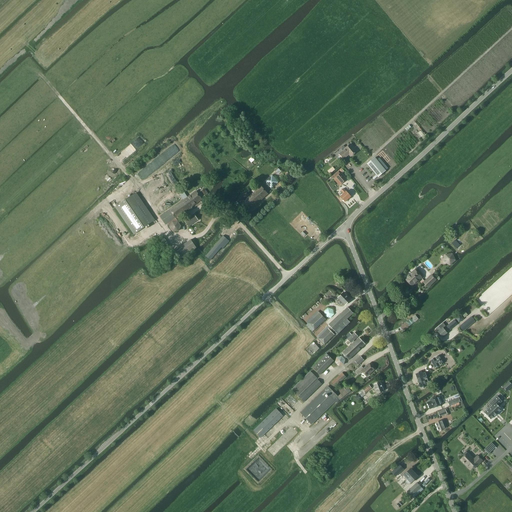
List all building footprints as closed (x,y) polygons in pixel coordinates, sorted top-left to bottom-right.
[(344,149),(345,149),(339,153),(343,159),(349,155),(351,157),(357,152),(350,144),(344,149)] [(378,177),(386,171),(375,158),(367,164),(378,177)] [(341,173),(334,179),(339,186),(347,180),(341,173)] [(272,175),(265,181),(266,181),(265,181),(271,188),(272,188),(278,183),(278,182),(273,175),(272,176),(272,175)] [(144,190),(148,198),(164,191),(164,189),(168,187),(165,180),(144,190)] [(248,212),(268,194),(262,186),(249,197),(248,196),(249,195),(245,190),(238,196),(242,201),(246,197),(248,198),(241,204),(248,212)] [(157,208),(174,194),(169,188),(159,196),(158,195),(155,196),(156,198),(151,202),(157,208)] [(346,191),(344,189),(341,191),(343,194),(340,196),(345,202),(351,197),(346,191)] [(169,209),(175,218),(188,209),(188,210),(190,210),(192,209),(192,208),(191,207),(202,200),(196,191),(187,197),(184,192),(179,195),(183,200),(169,209)] [(155,220),(136,193),(115,208),(134,235),(155,220)] [(169,209),(160,216),(165,225),(167,223),(173,232),(179,231),(182,226),(178,221),(175,218),(169,209)] [(188,227),(198,220),(195,215),(185,221),(188,227)] [(223,249),(228,242),(227,241),(228,240),(223,236),(216,243),(205,256),(210,260),(221,248),(223,249)] [(191,240),(174,251),(180,259),(197,248),(196,247),(198,245),(194,239),(192,241),(191,240)] [(455,240),(452,244),(456,249),(460,245),(455,240)] [(445,255),(444,262),(450,265),(455,260),(452,254),(445,255)] [(415,270),(406,279),(412,286),(415,283),(416,284),(419,281),(418,280),(421,277),(415,270)] [(432,275),(424,283),(428,287),(436,280),(432,275)] [(329,290),(325,294),(329,299),(331,297),(333,298),(337,302),(340,299),(345,305),(350,300),(347,297),(346,297),(347,296),(344,293),(340,297),(337,294),(335,296),(329,290)] [(340,314),(329,325),(335,332),(338,334),(348,324),(348,325),(350,324),(349,323),(350,322),(347,319),(353,313),(348,308),(340,315),(340,314)] [(320,313),(309,324),(314,330),(326,320),(320,313)] [(399,328),(402,332),(418,319),(414,315),(399,328)] [(471,318),(460,327),(463,331),(475,322),(471,318)] [(443,323),(436,329),(442,337),(447,333),(458,324),(455,320),(445,328),(444,327),(446,326),(443,323)] [(328,329),(318,339),(324,345),(334,335),(328,329)] [(352,341),(353,342),(354,341),(358,337),(354,333),(352,335),(349,333),(344,338),(346,341),(347,339),(351,343),(352,341)] [(354,341),(353,342),(353,343),(342,353),(349,360),(365,345),(359,338),(355,342),(354,341)] [(310,345),(317,351),(320,348),(313,342),(310,345)] [(439,355),(431,360),(435,368),(444,363),(439,355)] [(355,362),(359,365),(364,360),(361,356),(355,362)] [(359,375),(362,372),(367,377),(374,370),(369,364),(364,369),(362,367),(356,372),(359,375)] [(292,389),(299,396),(317,378),(311,371),(292,389)] [(422,387),(422,388),(425,387),(425,386),(427,386),(426,385),(429,384),(425,373),(422,374),(421,372),(416,374),(421,388),(422,387)] [(331,383),(335,387),(346,377),(343,373),(331,383)] [(322,384),(317,379),(299,397),(304,402),(322,384)] [(511,384),(509,381),(503,387),(506,390),(511,384)] [(369,385),(360,391),(361,393),(360,394),(362,396),(363,395),(365,393),(372,388),(369,385)] [(334,399),(337,396),(328,386),(300,413),(312,424),(335,401),(334,399)] [(492,406),(485,413),(491,419),(494,416),(495,416),(498,413),(498,412),(501,409),(498,405),(502,401),(497,396),(489,404),(492,406)] [(434,408),(441,405),(438,397),(430,400),(431,401),(428,403),(430,409),(434,407),(434,408)] [(449,402),(450,406),(461,402),(459,398),(449,402)] [(276,409),(254,431),(260,438),(283,416),(276,409)] [(444,420),(436,423),(439,431),(447,428),(444,420)] [(495,447),(491,443),(484,450),(488,454),(495,447)] [(474,468),(482,460),(478,456),(474,459),(468,453),(461,460),(470,470),(473,467),(474,468)] [(392,472),(396,476),(404,469),(400,465),(392,472)] [(404,475),(407,479),(416,471),(415,470),(413,471),(411,469),(404,475)] [(416,471),(407,479),(411,483),(418,476),(416,474),(417,473),(416,471)] [(417,483),(408,491),(412,495),(421,487),(417,483)]
